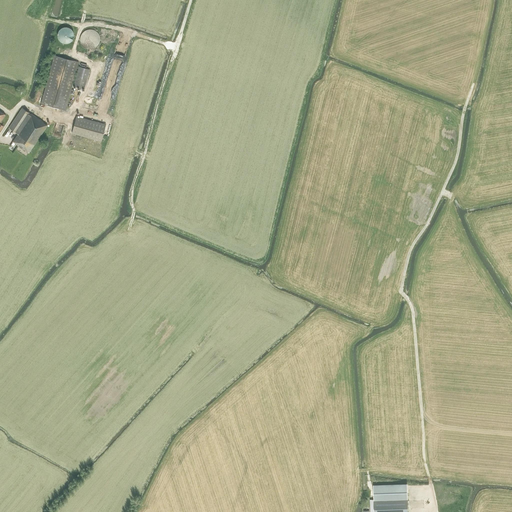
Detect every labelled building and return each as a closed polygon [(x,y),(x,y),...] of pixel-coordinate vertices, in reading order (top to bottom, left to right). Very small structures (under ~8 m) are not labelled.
[(67,43),(69,43),(71,41),(73,40),(74,37),(74,35),(74,32),(72,30),(71,28),(68,27),(66,27),(63,27),(61,28),(59,30),(58,32),(57,34),(58,37),(58,39),(60,41),(62,43),(64,43),(67,43)] [(90,50),(92,49),(93,49),(95,48),(96,48),(97,47),(98,45),(99,44),(100,43),(100,41),(100,40),(100,38),(100,36),(99,35),(98,34),(97,33),(96,31),(95,31),(93,30),(92,30),(90,30),(89,30),(87,30),(86,31),(84,31),(83,33),(82,34),(81,35),(81,36),(80,38),(80,40),(80,41),(81,43),(81,44),(82,45),(83,47),(84,48),(86,48),(87,49),(89,49),(90,50)] [(118,63),(123,63),(123,54),(115,54),(115,66),(118,66),(118,63)] [(76,79),(74,78),(78,62),(54,56),(41,103),(65,110),(73,81),(75,82),(73,86),(84,89),(89,70),(79,67),(76,79)] [(29,153),(47,125),(43,122),(22,108),(9,128),(18,134),(13,142),(29,153)] [(101,141),(106,124),(76,116),(72,133),(101,141)] [(407,484),(374,485),(374,499),(374,511),(407,511),(407,499),(407,484)] [(464,499),(464,489),(439,488),(439,498),(464,499)]
